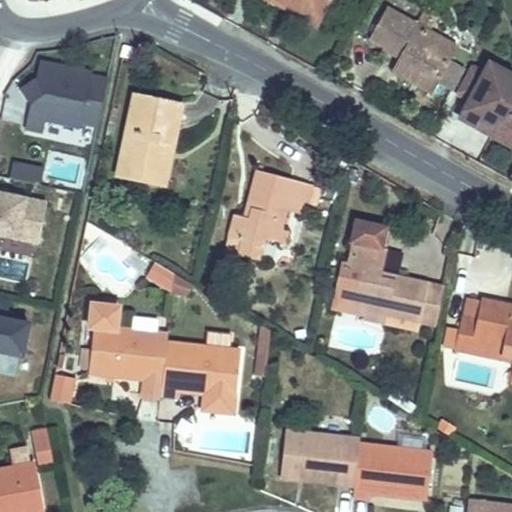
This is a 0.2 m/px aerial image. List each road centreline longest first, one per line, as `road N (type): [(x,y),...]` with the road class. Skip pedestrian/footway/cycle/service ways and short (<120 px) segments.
road 1 (tertiary): [(136,1),(511,204)]
road 2 (secondary): [(0,22),(48,31),(136,1)]
